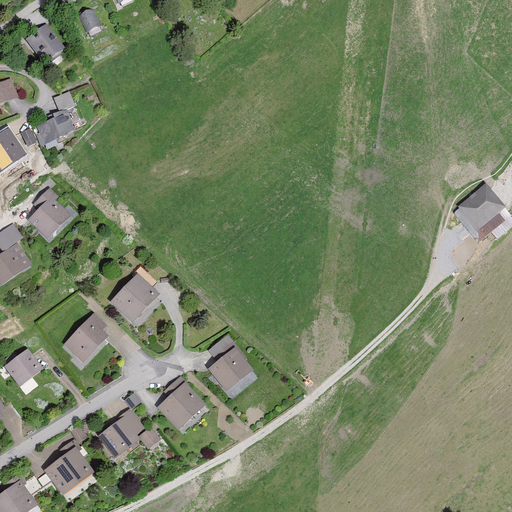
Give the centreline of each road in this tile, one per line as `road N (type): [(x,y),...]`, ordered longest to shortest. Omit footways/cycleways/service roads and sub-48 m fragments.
road 1 (track): [(443,235),(426,290),(351,364),(279,423),(120,511)]
road 2 (residential): [(149,369),(0,463)]
